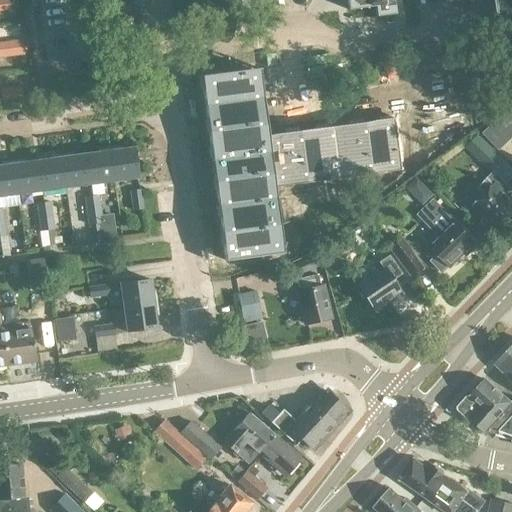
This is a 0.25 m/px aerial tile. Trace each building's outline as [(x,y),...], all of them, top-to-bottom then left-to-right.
[(345,0),(346,8),(347,10),(373,6),(375,17),(385,15),(386,25),(395,23),(394,18),(394,14),(392,3),(386,4),(385,0),(345,0)] [(511,0),(496,0),(500,26),(511,23),(511,0)] [(0,11),(10,10),(8,1),(0,1),(0,11)] [(23,42),(9,44),(10,56),(24,55),(23,42)] [(0,45),(0,57),(10,56),(9,44),(0,45)] [(436,81),(437,55),(415,54),(414,80),(436,81)] [(259,69),(195,78),(197,93),(203,92),(207,121),(201,122),(203,134),(209,133),(211,148),(205,149),(206,162),(212,161),(215,180),(209,181),(211,193),(216,192),(218,207),(213,208),(214,220),(220,220),(222,234),(216,235),(218,248),(224,247),(226,261),(284,254),(275,188),(404,171),(397,119),(268,136),(259,69)] [(1,91),(2,100),(22,98),(21,89),(1,91)] [(511,130),(500,118),(482,135),(496,149),(511,134),(511,130)] [(498,157),(486,145),(478,138),(468,147),(488,167),(498,157)] [(121,146),(109,148),(114,181),(138,178),(134,148),(121,150),(121,146)] [(114,181),(109,148),(98,150),(98,153),(86,155),(90,185),(114,181)] [(66,188),(90,185),(86,155),(73,157),(73,153),(61,155),(66,188)] [(41,191),(66,188),(61,155),(49,156),(50,160),(37,162),(41,191)] [(17,195),(41,191),(37,162),(25,163),(25,160),(13,162),(17,195)] [(0,197),(17,195),(13,162),(1,163),(2,167),(0,166),(0,197)] [(510,189),(493,171),(477,188),(485,196),(472,208),(484,220),(481,224),(492,235),(502,225),(505,226),(509,226),(511,223),(511,220),(510,217),(511,214),(511,201),(505,195),(510,189)] [(133,211),(142,210),(140,190),(130,191),(133,211)] [(93,212),(99,211),(97,196),(85,198),(87,210),(93,209),(93,212)] [(457,266),(463,259),(462,255),(464,253),(466,255),(476,245),(442,210),(433,200),(416,216),(438,238),(430,246),(438,254),(431,262),(441,272),(448,265),(450,267),(452,264),(457,266)] [(49,203),(37,205),(39,219),(51,217),(49,203)] [(89,225),(101,224),(99,211),(93,212),(93,209),(87,210),(89,225)] [(53,231),(51,217),(39,219),(41,233),(53,231)] [(426,270),(401,238),(387,249),(412,281),(426,270)] [(338,264),(334,249),(320,253),(324,267),(338,264)] [(297,277),(322,266),(318,254),(292,265),(297,277)] [(401,295),(391,280),(401,273),(388,256),(376,264),(380,271),(357,286),(373,309),(374,308),(376,311),(401,295)] [(88,271),(90,283),(110,280),(108,267),(88,271)] [(304,324),(330,318),(322,286),(320,287),(317,275),(296,280),(299,292),(297,293),(304,324)] [(120,284),(123,309),(156,304),(155,293),(151,293),(150,280),(120,284)] [(109,296),(108,286),(88,289),(89,299),(109,296)] [(260,319),(254,290),(236,294),(242,323),(260,319)] [(123,309),(127,333),(156,329),(155,316),(158,316),(156,304),(123,309)] [(58,342),(74,340),(71,319),(55,321),(58,342)] [(36,363),(31,330),(20,332),(19,325),(2,328),(7,367),(36,363)] [(95,338),(115,336),(113,326),(94,329),(95,338)] [(511,348),(495,366),(507,377),(507,378),(511,382),(511,348)] [(458,405),(459,413),(467,421),(473,421),(485,433),(511,442),(511,400),(510,403),(486,380),(471,396),(466,396),(458,405)] [(311,450),(346,412),(323,391),(294,422),(282,410),(277,415),(270,408),(262,416),(295,446),(301,440),(311,450)] [(272,435),(272,434),(249,414),(224,443),(248,464),(257,453),(260,456),(257,454),(273,436),(272,435)] [(191,424),(181,435),(211,461),(221,449),(191,424)] [(300,459),(273,436),(257,454),(260,456),(284,477),(300,459)] [(176,452),(196,470),(205,461),(184,442),(176,452)] [(478,511),(486,502),(467,489),(466,492),(458,486),(443,476),(443,472),(438,468),(434,469),(429,466),(426,470),(417,465),(415,464),(413,464),(410,467),(400,482),(441,510),(440,511),(441,511),(478,511)] [(0,511),(28,511),(27,498),(24,498),(21,466),(0,468),(0,511)] [(236,483),(257,500),(264,491),(257,485),(259,483),(254,478),(259,472),(251,466),(245,473),(236,483)] [(236,483),(245,473),(238,467),(229,477),(236,483)] [(55,477),(83,502),(92,492),(64,468),(55,477)] [(244,511),(251,504),(229,486),(211,508),(201,500),(191,511),(244,511)] [(405,502),(391,490),(374,509),(377,511),(419,511),(417,510),(417,509),(407,500),(405,502)] [(81,511),(64,495),(49,511),(50,511),(81,511)] [(491,511),(511,511),(511,505),(494,501),(491,511)]
